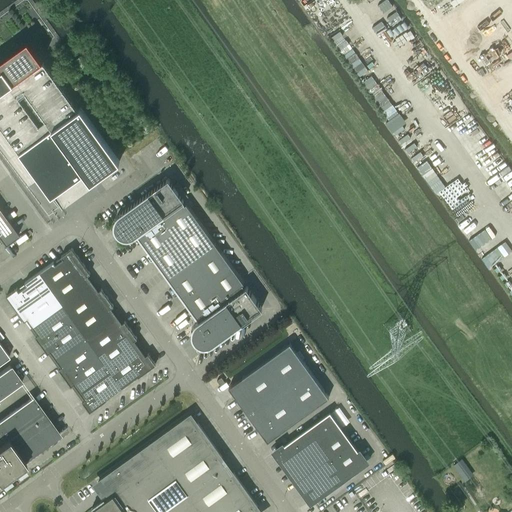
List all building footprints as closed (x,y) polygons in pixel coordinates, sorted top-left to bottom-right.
[(0,90),(41,61),(42,60),(31,44),(0,66),(0,90)] [(78,57),(74,60),(80,69),(85,66),(78,57)] [(18,152),(24,160),(51,196),(83,173),(90,182),(119,161),(80,107),(77,109),(77,108),(76,109),(71,102),(72,101),(71,101),(63,90),(63,89),(62,89),(57,82),(58,82),(57,81),(57,82),(49,71),(49,70),(49,69),(48,70),(43,63),(44,62),(43,62),(42,62),(41,61),(0,90),(0,124),(4,131),(4,132),(0,135),(8,146),(12,143),(13,144),(13,143),(19,150),(18,151),(19,152),(18,152)] [(14,167),(24,160),(18,152),(8,159),(14,167)] [(168,277),(215,242),(186,203),(184,204),(182,200),(184,199),(168,178),(119,213),(117,215),(116,216),(115,218),(115,219),(114,222),(114,223),(114,225),(114,226),(115,226),(116,229),(114,230),(117,234),(119,233),(121,234),(120,235),(122,235),(124,236),(125,237),(127,237),(129,237),(131,236),(132,236),(134,235),(136,233),(168,277)] [(0,242),(2,245),(16,235),(0,213),(0,242)] [(215,242),(168,277),(199,320),(197,321),(195,323),(194,324),(193,326),(193,327),(192,330),(192,331),(192,333),(192,334),(193,334),(194,337),(192,338),(195,342),(197,341),(199,342),(198,343),(199,343),(202,344),(203,345),(205,345),(207,345),(209,344),(210,344),(212,343),(262,307),(246,286),(245,287),(242,283),(244,282),(215,242)] [(53,261),(39,271),(51,288),(84,264),(72,247),(61,255),(63,258),(56,264),(53,261)] [(84,264),(51,288),(63,304),(92,282),(87,275),(90,273),(84,264)] [(51,288),(39,271),(24,282),(26,285),(19,290),(17,287),(6,295),(18,311),(51,288)] [(98,290),(92,282),(63,304),(74,320),(107,296),(101,288),(98,290)] [(51,288),(18,311),(24,320),(27,318),(33,325),(63,304),(51,288)] [(113,305),(107,296),(74,320),(86,336),(116,315),(110,307),(113,305)] [(63,304),(33,325),(38,333),(35,335),(41,344),(74,320),(63,304)] [(116,315),(86,336),(98,353),(130,329),(124,320),(121,323),(116,315)] [(74,320),(41,344),(48,352),(51,350),(56,358),(86,336),(74,320)] [(130,329),(98,353),(109,369),(139,347),(134,340),(137,337),(130,329)] [(86,336),(56,358),(62,366),(59,368),(65,376),(98,353),(86,336)] [(228,386),(248,414),(309,369),(289,342),(228,386)] [(0,362),(9,356),(0,343),(0,362)] [(145,355),(139,347),(109,369),(122,386),(138,375),(138,376),(155,363),(148,353),(145,355)] [(98,353),(65,376),(71,385),(74,383),(80,390),(109,369),(98,353)] [(10,365),(0,371),(0,396),(22,381),(10,365)] [(109,369),(80,390),(85,398),(82,400),(90,411),(107,398),(106,398),(122,386),(109,369)] [(328,396),(309,369),(248,414),(267,440),(328,396)] [(0,418),(0,479),(25,461),(23,459),(58,434),(59,434),(32,395),(0,418)] [(282,459),(311,499),(344,475),(345,476),(366,461),(330,411),(275,451),(281,460),(282,459)] [(189,417),(152,443),(170,468),(210,439),(197,422),(195,424),(189,417)] [(222,456),(210,439),(170,468),(188,493),(224,466),(218,459),(222,456)] [(201,511),(188,493),(170,468),(152,443),(97,483),(107,497),(91,509),(93,511),(201,511)] [(224,466),(188,493),(201,511),(212,511),(245,488),(233,472),(229,474),(224,466)] [(257,505),(245,488),(212,511),(256,511),(254,508),(257,505)]
